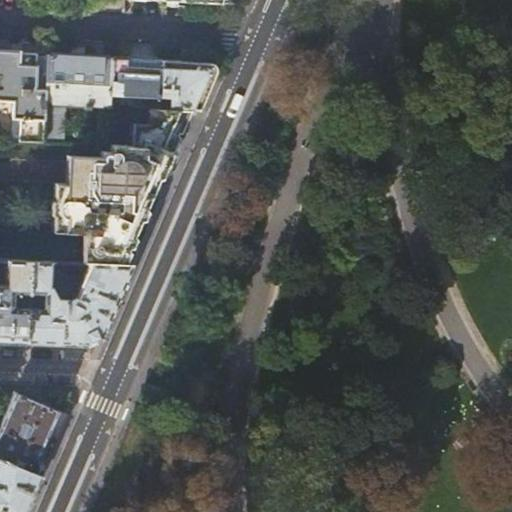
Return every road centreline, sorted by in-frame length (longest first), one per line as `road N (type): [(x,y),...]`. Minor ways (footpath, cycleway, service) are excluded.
road 1 (tertiary): [(262,36),(116,374)]
road 2 (residential): [(0,21),(262,36)]
road 3 (tertiary): [(116,374),(58,511)]
